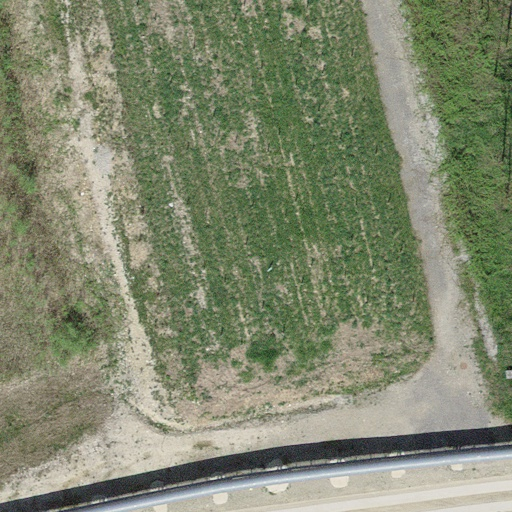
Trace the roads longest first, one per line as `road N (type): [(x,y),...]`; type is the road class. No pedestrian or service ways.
road 1 (track): [(495,511),(385,0)]
road 2 (track): [(160,511),(472,401)]
